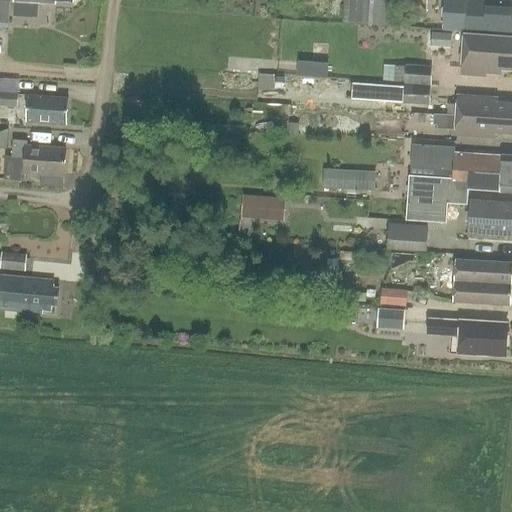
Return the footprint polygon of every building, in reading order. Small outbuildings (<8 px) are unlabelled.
[(402,28),(403,3),(348,0),(347,0),(346,25),(402,28)] [(511,0),(445,0),(444,32),(511,36),(511,0)] [(452,37),(432,35),(431,49),(451,50),(452,37)] [(487,79),(487,76),(502,77),(503,72),(511,72),(511,39),(464,37),(462,77),(487,79)] [(329,65),(298,62),(297,79),(328,81),(329,65)] [(432,86),(433,68),(406,66),(406,68),(386,67),(385,83),(405,84),(405,85),(432,86)] [(329,79),(327,91),(352,94),(353,82),(329,79)] [(430,107),(431,89),(381,86),(380,100),(405,101),(404,105),(430,107)] [(18,96),(0,95),(0,107),(18,108),(18,96)] [(21,119),(61,122),(62,99),(22,96),(21,119)] [(506,120),(511,120),(511,104),(498,104),(498,99),(458,97),(457,106),(449,105),(448,117),(506,120)] [(511,120),(506,120),(448,117),(435,116),(434,126),(438,127),(438,130),(456,131),(455,137),(496,139),(496,134),(511,135),(511,120)] [(9,130),(0,130),(0,149),(8,150),(9,130)] [(66,151),(27,147),(28,143),(14,142),(12,158),(6,158),(4,182),(24,183),(25,175),(42,177),(41,188),(63,190),(66,151)] [(511,193),(511,157),(455,154),(455,149),(412,146),(410,177),(409,177),(406,222),(447,225),(448,206),(468,207),(469,191),(511,193)] [(377,173),(324,171),(323,189),(376,192),(377,173)] [(286,198),(243,195),(241,217),(284,221),(286,198)] [(511,205),(472,202),(469,237),(497,240),(498,236),(511,237),(511,205)] [(427,254),(429,228),(390,225),(388,251),(427,254)] [(28,257),(3,255),(2,271),(27,274),(28,257)] [(511,307),(511,299),(511,264),(456,261),(453,303),(511,307)] [(0,278),(0,310),(41,315),(42,307),(49,307),(51,289),(44,288),(45,282),(0,278)] [(394,289),(393,302),(414,303),(414,290),(394,289)] [(378,328),(405,329),(406,313),(379,311),(378,328)] [(461,323),(428,321),(428,336),(460,338),(459,355),(486,357),(487,354),(506,355),(508,328),(489,327),(489,324),(461,322),(461,323)]
